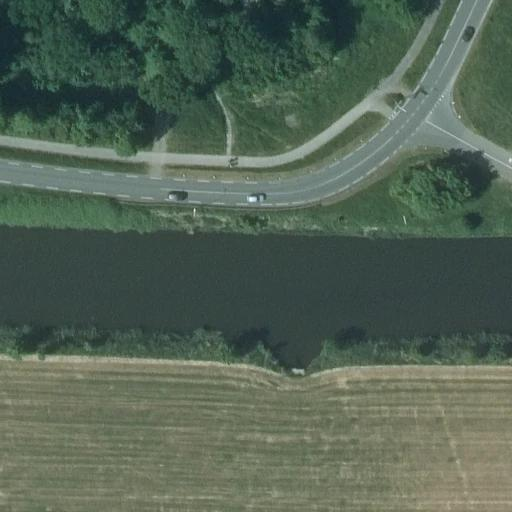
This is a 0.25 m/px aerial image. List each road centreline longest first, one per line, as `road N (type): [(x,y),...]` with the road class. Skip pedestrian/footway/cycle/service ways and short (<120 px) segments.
road 1 (tertiary): [(0,169),(161,188),(291,192),(349,170),(414,112)]
road 2 (tertiary): [(414,112),(475,0)]
